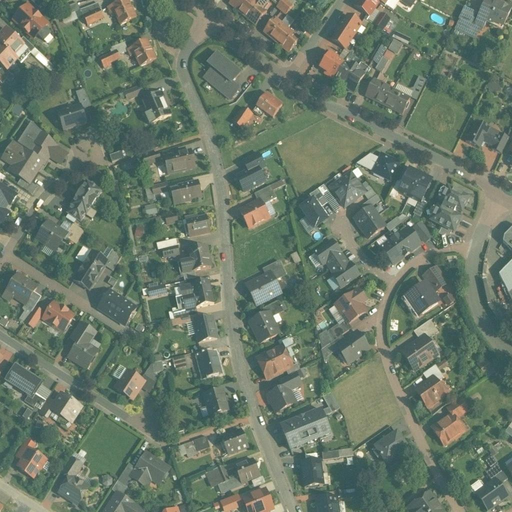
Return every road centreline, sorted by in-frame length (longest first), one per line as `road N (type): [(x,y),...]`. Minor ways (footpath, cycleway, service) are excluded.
road 1 (residential): [(211,19),(183,55),(182,72),(219,181),(244,387),(292,511)]
road 2 (residential): [(284,79),(498,198)]
road 3 (residential): [(459,511),(381,344),(392,287)]
road 4 (residential): [(0,335),(127,420),(150,425)]
road 5 (residential): [(5,255),(37,205),(88,152)]
road 6 (residential): [(476,247),(473,299),(511,356)]
